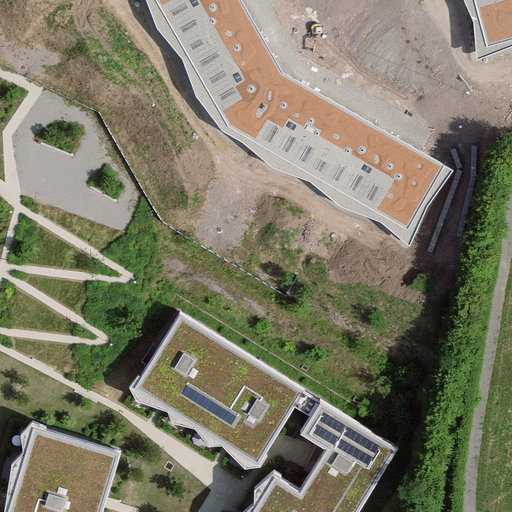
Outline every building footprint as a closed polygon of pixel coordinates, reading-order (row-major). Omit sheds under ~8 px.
[(146,0),(157,29),(183,59),(196,97),(222,131),(243,143),(273,168),(309,181),(341,207),(381,222),(410,246),(428,206),(454,170),(283,73),(241,0),(146,0)] [(511,0),(463,0),(473,22),(477,61),(511,47),(511,0)] [(141,369),(139,368),(138,368),(129,380),(137,392),(165,402),(168,403),(173,414),(196,420),(244,344),(181,305),(141,369)] [(304,382),(244,344),(196,420),(210,438),(222,436),(229,444),(245,460),(260,458),(304,382)] [(321,391),(301,421),(327,438),(321,446),(311,464),(300,481),(348,511),(352,511),(397,440),(321,391)] [(4,509),(13,511),(99,511),(103,501),(120,445),(46,422),(47,419),(32,414),(20,427),(23,445),(11,456),(4,509)] [(348,511),(300,481),(281,468),(282,466),(274,461),(254,479),(254,494),(234,511),(233,511),(348,511)]
